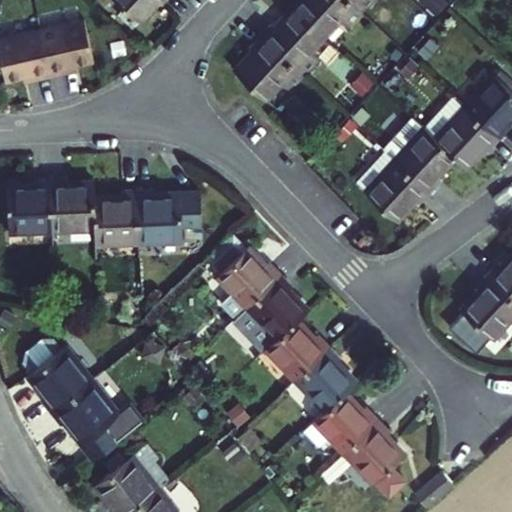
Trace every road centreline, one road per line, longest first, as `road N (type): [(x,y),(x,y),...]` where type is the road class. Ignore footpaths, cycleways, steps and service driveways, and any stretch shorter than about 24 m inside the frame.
road 1 (residential): [(370,294),(206,133),(136,119)]
road 2 (residential): [(511,187),(370,294)]
road 3 (residential): [(136,119),(159,79),(227,0)]
road 4 (residential): [(469,391),(370,294)]
road 5 (residential): [(136,119),(0,127)]
